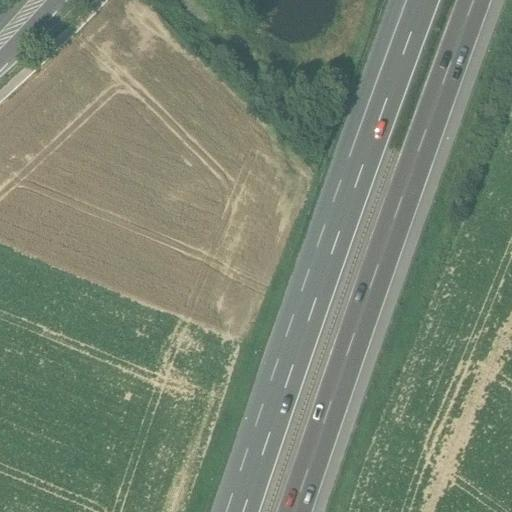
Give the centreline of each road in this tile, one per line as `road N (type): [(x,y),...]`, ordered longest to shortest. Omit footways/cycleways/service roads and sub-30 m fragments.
road 1 (motorway): [(301,511),(474,0)]
road 2 (motorway): [(389,91),(246,511)]
